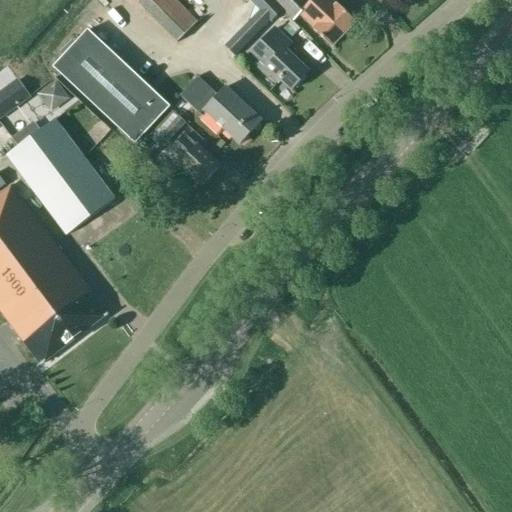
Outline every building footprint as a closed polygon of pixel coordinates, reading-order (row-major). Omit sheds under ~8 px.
[(134,0),(177,43),(197,23),(174,0),(134,0)] [(312,30),(331,47),(355,22),(336,4),(336,5),(330,0),(312,0),(310,3),(306,0),(273,0),(293,21),(300,15),(308,23),(308,22),(314,28),(312,30)] [(246,25),(224,48),(235,58),(257,35),(246,25)] [(291,45),(274,29),(253,52),(267,65),(264,69),(279,82),(281,80),(291,90),(308,73),(285,51),(291,45)] [(135,144),(169,107),(87,30),(53,67),(135,144)] [(55,74),(35,91),(53,113),(73,96),(55,74)] [(200,115),(204,111),(240,145),(261,122),(225,87),(217,95),(197,77),(179,96),(200,115)] [(0,117),(28,97),(17,81),(0,93),(0,117)] [(169,108),(143,136),(156,147),(170,131),(175,135),(185,123),(169,108)] [(98,113),(81,124),(97,148),(114,136),(98,113)] [(113,200),(53,121),(6,157),(65,236),(113,200)] [(184,158),(179,164),(202,185),(219,167),(196,145),(194,148),(182,137),(173,148),(184,158)] [(107,315),(14,190),(0,200),(0,311),(40,365),(107,315)]
